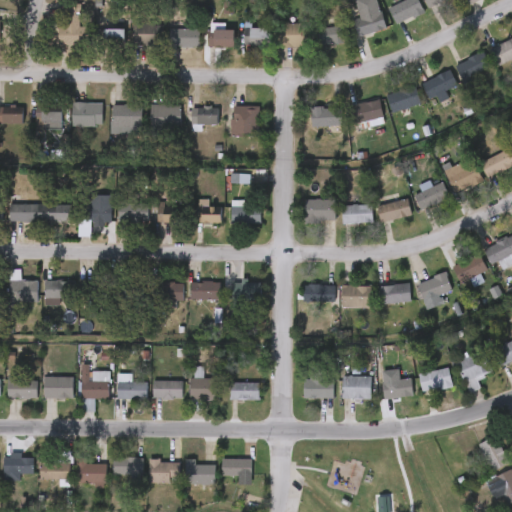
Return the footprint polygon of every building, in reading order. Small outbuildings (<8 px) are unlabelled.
[(336,5),(342,30),(336,31),(340,48),(368,42),(359,3),(355,4),(353,0),(342,0),(344,4),(336,5)] [(376,0),(386,28),(357,38),(351,22),(360,19),(353,0),(376,0)] [(388,8),(404,0),(417,0),(423,11),(396,25),(388,8)] [(423,0),(444,0),(428,8),(423,0)] [(460,0),(442,0),(449,17),(465,11),(460,0)] [(407,26),(399,7),(371,19),(379,37),(407,26)] [(79,27),(90,27),(90,45),(61,45),(61,11),(79,11),(79,27)] [(42,57),(70,56),(70,38),(63,39),(63,16),(48,16),(48,34),(41,35),(42,57)] [(309,24),(309,47),(285,47),(285,24),(309,24)] [(133,46),(133,25),(157,25),(157,46),(133,46)] [(319,26),(349,26),(349,44),(319,44),(319,26)] [(511,32),(509,27),(499,31),(511,59),(511,32)] [(244,46),(244,28),(271,28),(271,46),(244,46)] [(126,29),(126,48),(104,48),(104,29),(126,29)] [(199,48),(169,48),(169,30),(199,30),(199,48)] [(208,30),(235,30),(235,48),(208,48),(208,30)] [(191,58),(217,59),(218,42),(207,42),(208,36),(192,35),(191,58)] [(290,35),(262,36),(263,59),(290,58),(290,35)] [(146,36),(118,36),(119,57),(146,57),(146,36)] [(511,60),(497,67),(489,49),(511,38),(511,60)] [(325,56),(324,39),(301,40),(302,57),(325,56)] [(153,59),(182,59),(182,40),(152,41),(153,59)] [(226,58),(253,58),(253,40),(226,40),(226,58)] [(108,52),(108,41),(88,41),(88,51),(108,52)] [(481,78),(508,66),(499,48),(472,61),(481,78)] [(490,67),(462,81),(455,65),(483,52),(490,67)] [(472,78),(464,63),(438,78),(446,93),(472,78)] [(439,103),(436,97),(429,100),(421,85),(449,71),(457,87),(447,92),(450,98),(439,103)] [(420,108),(420,110),(441,103),(435,83),(404,93),(411,112),(420,108)] [(386,96),(415,87),(420,105),(391,114),(386,96)] [(374,124),(403,117),(398,98),(369,105),(374,124)] [(348,107),(379,100),(383,119),(352,125),(348,107)] [(102,103),(102,128),(71,127),(72,103),(102,103)] [(34,104),(62,104),(62,124),(34,124),(34,104)] [(149,105),(180,105),(180,128),(149,128),(149,105)] [(111,106),(141,106),(141,135),(111,135),(111,106)] [(258,106),(258,136),(231,136),(231,106),(258,106)] [(310,128),(310,107),(341,107),(342,128),(310,128)] [(23,124),(2,124),(2,108),(23,108),(23,124)] [(218,126),(190,126),(190,108),(218,108),(218,126)] [(359,131),(366,130),(364,112),(339,115),(343,140),(360,138),(359,131)] [(55,138),(86,138),(87,115),(55,114),(55,138)] [(94,145),(124,146),(125,116),(95,116),(94,145)] [(133,116),(134,138),(165,138),(165,116),(133,116)] [(325,118),(293,116),(292,137),(324,138),(325,118)] [(0,118),(0,135),(8,135),(7,118),(0,118)] [(45,138),(45,118),(19,118),(19,139),(45,138)] [(214,146),(242,147),(242,118),(215,118),(214,146)] [(175,119),(174,136),(202,137),(203,119),(175,119)] [(511,162),(511,168),(485,177),(480,161),(508,152),(511,162)] [(498,175),(489,160),(463,176),(472,191),(498,175)] [(455,193),(447,177),(474,164),(481,180),(455,193)] [(438,206),(466,193),(454,169),(427,182),(438,206)] [(419,210),(413,194),(442,184),(448,200),(419,210)] [(397,207),(403,222),(432,211),(426,194),(414,198),(412,193),(401,197),(404,204),(397,207)] [(335,222),(304,222),(304,200),(335,200),(335,222)] [(410,217),(380,222),(377,205),(407,200),(410,217)] [(109,223),(88,223),(88,202),(109,202),(109,223)] [(118,222),(118,204),(146,204),(146,222),(118,222)] [(156,204),(183,204),(183,223),(156,223),(156,204)] [(221,224),(193,224),(193,206),(221,206),(221,224)] [(261,206),(261,225),(229,225),(229,206),(261,206)] [(371,224),(341,224),(341,206),(371,206),(371,224)] [(95,236),(95,207),(73,208),(74,237),(95,236)] [(360,218),(364,235),(395,227),(390,210),(360,218)] [(192,218),(192,211),(181,211),(180,234),(204,235),(204,219),(192,218)] [(288,211),(288,233),(319,234),(320,212),(288,211)] [(214,236),(244,236),(244,219),(227,219),(227,212),(214,212),(214,236)] [(140,234),(157,235),(158,218),(149,218),(149,213),(140,213),(140,234)] [(0,215),(0,233),(56,234),(56,216),(0,215)] [(102,234),(134,234),(133,215),(102,216),(102,234)] [(325,236),(355,235),(355,217),(325,217),(325,236)] [(511,240),(511,252),(492,266),(482,252),(508,235),(511,240)] [(473,276),(480,273),(485,281),(501,273),(497,266),(502,263),(494,246),(465,261),(473,276)] [(451,266),(478,254),(486,271),(459,283),(451,266)] [(443,295),(452,291),(456,299),(467,294),(463,285),(470,282),(463,267),(436,278),(443,295)] [(451,291),(422,301),(416,284),(444,273),(451,291)] [(0,314),(22,314),(21,292),(4,292),(4,281),(0,280),(0,314)] [(7,281),(37,281),(37,302),(7,302),(7,281)] [(81,298),(81,281),(110,281),(110,298),(81,298)] [(144,299),(118,299),(118,281),(144,281),(144,299)] [(44,298),(44,282),(74,282),(74,298),(44,298)] [(157,301),(157,283),(182,283),(182,301),(157,301)] [(189,299),(189,283),(219,283),(219,299),(189,299)] [(259,302),(231,302),(231,284),(259,284),(259,302)] [(302,285),(335,285),(335,303),(302,303),(302,285)] [(409,303),(379,303),(379,285),(409,285),(409,303)] [(435,303),(429,285),(400,294),(409,322),(427,316),(424,306),(435,303)] [(371,286),(371,308),(341,308),(341,286),(371,286)] [(43,317),(43,310),(58,310),(58,292),(27,293),(28,317),(43,317)] [(243,293),(223,293),(223,295),(215,295),(216,312),(244,311),(243,293)] [(203,312),(203,294),(173,294),(173,311),(203,312)] [(167,312),(167,295),(146,295),(147,313),(167,312)] [(361,297),(362,316),(394,314),(393,296),(361,297)] [(320,297),(286,297),(286,313),(319,314),(320,297)] [(324,297),(325,320),(355,319),(355,297),(324,297)] [(511,360),(500,367),(492,351),(511,340),(511,360)] [(454,365),(480,349),(491,369),(466,384),(454,365)] [(486,355),(491,372),(508,367),(503,350),(486,355)] [(438,374),(451,405),(463,400),(459,391),(473,385),(464,363),(438,374)] [(417,375),(447,367),(452,385),(421,393),(417,375)] [(108,399),(80,399),(80,372),(108,372),(108,399)] [(333,399),(302,399),(302,375),(333,375),(333,399)] [(92,383),(72,383),(72,376),(64,376),(64,410),(92,410),(92,383)] [(72,398),(43,398),(43,377),(72,377),(72,398)] [(341,400),(341,377),(370,377),(370,400),(341,400)] [(186,378),(176,378),(176,391),(172,391),(173,412),(200,411),(200,390),(187,390),(186,378)] [(189,400),(189,379),(218,379),(218,400),(189,400)] [(435,398),(431,379),(401,386),(405,404),(435,398)] [(6,380),(37,380),(37,398),(6,398),(6,380)] [(382,380),(411,380),(412,398),(382,399),(382,380)] [(181,381),(181,399),(152,399),(152,381),(181,381)] [(146,382),(146,399),(117,399),(117,382),(146,382)] [(258,383),(258,400),(229,400),(229,383),(258,383)] [(366,410),(396,409),(395,390),(382,391),(381,383),(374,384),(375,392),(365,393),(366,410)] [(286,384),(286,411),(316,411),(316,384),(286,384)] [(131,410),(131,393),(114,393),(114,386),(100,386),(100,410),(131,410)] [(56,410),(57,389),(27,388),(27,410),(56,410)] [(325,411),(355,411),(355,388),(325,388),(325,411)] [(0,409),(21,410),(21,391),(0,390),(0,409)] [(166,411),(167,393),(136,392),(135,411),(166,411)] [(242,395),(212,394),(212,411),(242,412),(242,395)] [(493,470),(477,445),(493,436),(508,461),(493,470)] [(473,483),(490,476),(479,448),(461,455),(473,483)] [(71,479),(40,479),(40,458),(60,458),(60,452),(71,452),(71,479)] [(20,480),(3,480),(3,455),(33,455),(33,474),(20,474),(20,480)] [(112,457),(143,457),(143,474),(112,474),(112,457)] [(184,483),(184,459),(195,459),(195,464),(214,464),(214,483),(184,483)] [(252,459),(252,476),(221,476),(221,459),(252,459)] [(178,481),(148,481),(148,460),(178,460),(178,481)] [(106,462),(106,482),(77,482),(77,462),(106,462)] [(127,470),(96,469),(96,487),(127,487),(127,470)] [(511,501),(508,504),(493,477),(510,469),(511,472),(511,501)] [(69,476),(69,470),(59,470),(60,495),(77,494),(78,499),(89,499),(89,475),(69,476)] [(132,495),(153,494),(153,490),(163,490),(163,474),(143,474),(143,470),(132,470),(132,495)] [(178,476),(179,471),(168,471),(168,496),(199,496),(199,477),(178,476)] [(204,488),(236,487),(236,471),(204,471),(204,488)] [(54,473),(24,472),(24,490),(54,491),(54,473)] [(476,511),(478,511),(485,509),(486,511),(498,511),(507,508),(494,481),(468,493),(476,511)]
